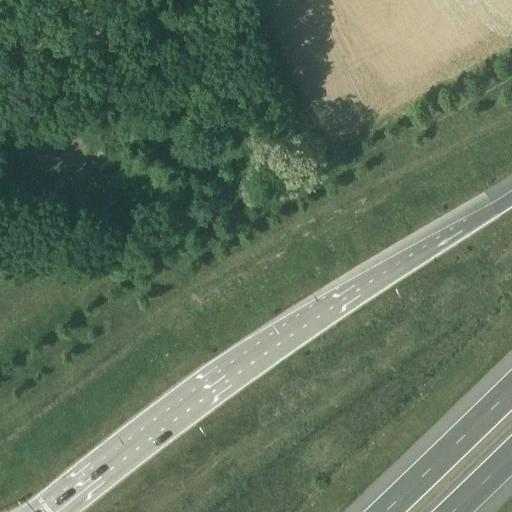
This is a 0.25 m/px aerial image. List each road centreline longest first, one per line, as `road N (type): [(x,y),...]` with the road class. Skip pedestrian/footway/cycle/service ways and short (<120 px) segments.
road 1 (motorway): [(511,198),(210,400),(69,511)]
road 2 (motorway): [(511,387),(383,511)]
